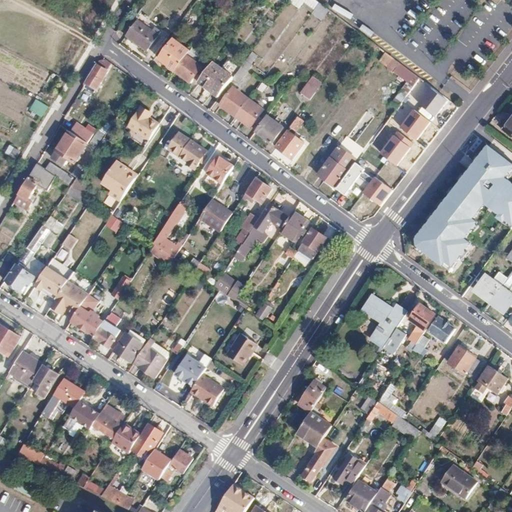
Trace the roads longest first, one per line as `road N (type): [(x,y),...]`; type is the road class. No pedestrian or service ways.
road 1 (residential): [(373,243),(102,45)]
road 2 (residential): [(0,304),(233,453)]
road 3 (tertiary): [(373,243),(233,453)]
road 4 (tertiary): [(511,68),(373,243)]
road 5 (residential): [(102,45),(0,211)]
road 6 (residential): [(511,347),(373,243)]
